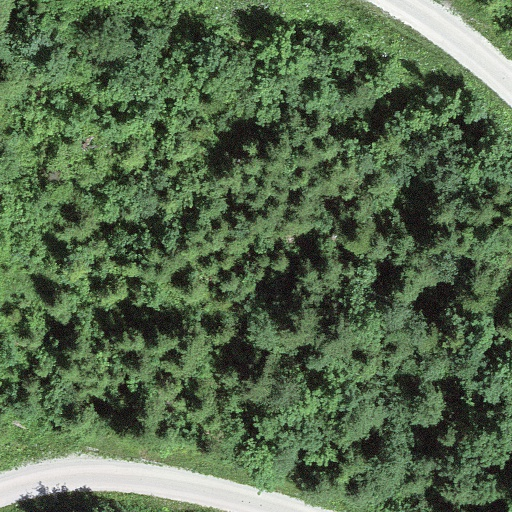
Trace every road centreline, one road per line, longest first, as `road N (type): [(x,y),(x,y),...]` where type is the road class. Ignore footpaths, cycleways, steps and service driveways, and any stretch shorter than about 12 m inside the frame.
road 1 (track): [(0,498),(106,479),(187,489),(261,511)]
road 2 (track): [(405,0),(448,24),(511,81)]
